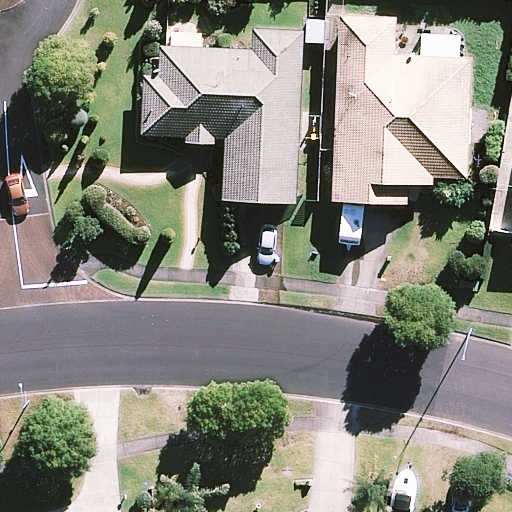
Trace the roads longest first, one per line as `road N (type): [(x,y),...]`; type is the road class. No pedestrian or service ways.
road 1 (residential): [(28,347),(184,342),(358,362),(511,393)]
road 2 (residential): [(1,37),(28,347)]
